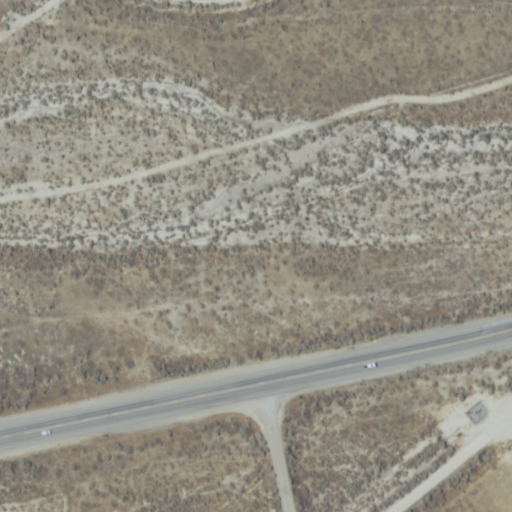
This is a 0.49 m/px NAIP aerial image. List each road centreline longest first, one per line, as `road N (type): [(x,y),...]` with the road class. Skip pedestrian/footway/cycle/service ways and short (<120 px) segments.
road 1 (primary): [(0,434),(511,329)]
road 2 (track): [(285,511),(258,382)]
